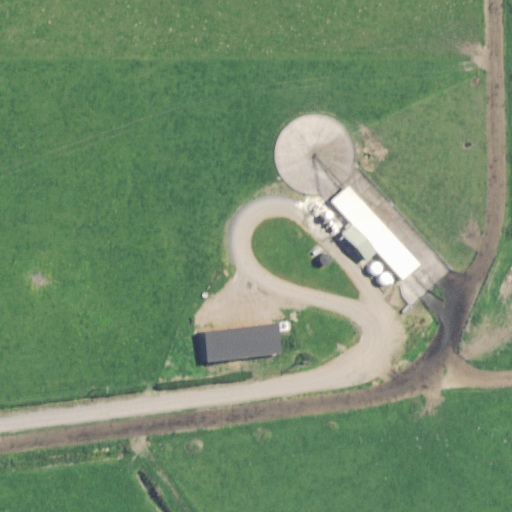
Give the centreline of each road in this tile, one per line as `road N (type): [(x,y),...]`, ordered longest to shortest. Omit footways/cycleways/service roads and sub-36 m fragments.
road 1 (track): [(0,446),(391,394),(420,375),(453,328),(493,227),(493,0)]
road 2 (track): [(346,375),(377,334),(378,308),(363,279),(292,211),(264,205),(244,221),(238,241),(257,274),(278,287),(363,312)]
road 3 (unclassified): [(346,375),(0,421)]
road 4 (track): [(346,375),(511,381)]
